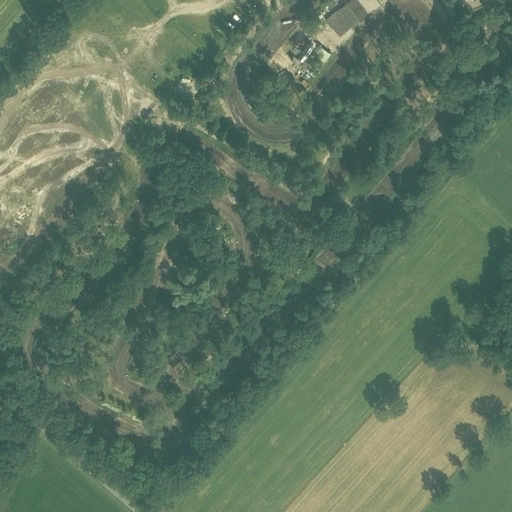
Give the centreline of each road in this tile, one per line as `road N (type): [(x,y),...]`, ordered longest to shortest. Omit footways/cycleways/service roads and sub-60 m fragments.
road 1 (unknown): [(189,136),(84,68),(63,78),(0,151)]
road 2 (unknown): [(0,162),(2,171),(19,176),(63,124),(99,117),(134,138),(148,188)]
road 3 (unclassified): [(139,511),(0,390)]
